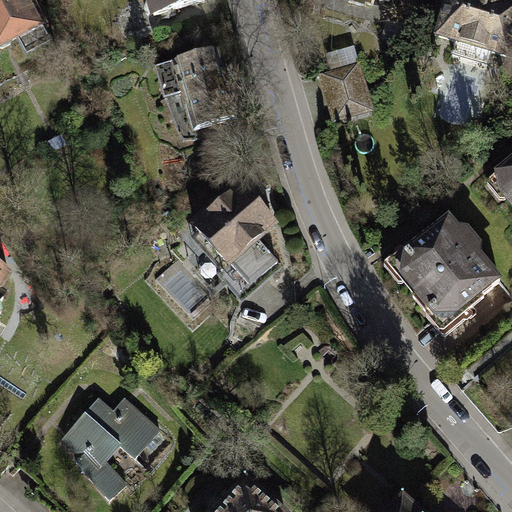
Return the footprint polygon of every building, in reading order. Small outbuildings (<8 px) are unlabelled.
[(0,0),(0,46),(41,25),(27,0),(0,0)] [(145,0),(149,2),(154,16),(206,1),(206,0),(145,0)] [(511,0),(447,0),(438,37),(509,56),(511,46),(511,0)] [(218,52),(154,70),(163,102),(182,96),(192,129),(236,116),(218,52)] [(357,65),(323,74),(335,120),(370,111),(357,65)] [(511,167),(496,180),(509,196),(505,199),(511,207),(511,167)] [(218,208),(194,230),(228,267),(221,272),(231,283),(239,275),(241,277),(249,277),(258,269),(258,262),(248,251),(274,227),(259,211),(258,206),(257,203),(253,200),(249,199),(240,189),(226,202),(222,198),(215,205),(218,208)] [(502,284),(449,219),(390,266),(442,331),(502,284)] [(0,311),(0,310),(0,303),(3,298),(0,295),(0,287),(8,275),(0,269),(0,311)] [(116,418),(97,401),(70,433),(87,453),(76,462),(109,501),(127,485),(105,464),(120,447),(134,461),(159,431),(129,404),(116,418)] [(277,511),(244,483),(231,497),(226,492),(207,511),(277,511)] [(414,511),(403,501),(393,511),(414,511)]
